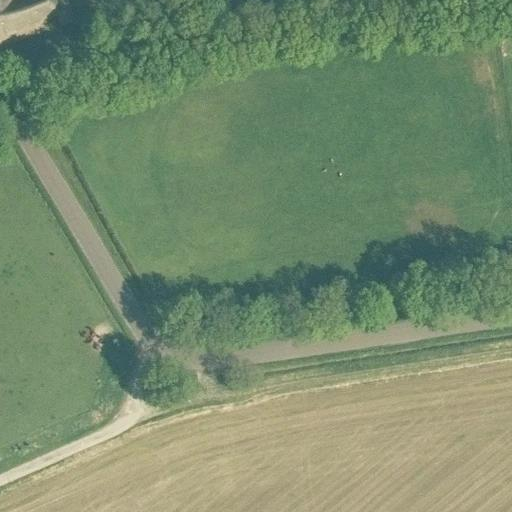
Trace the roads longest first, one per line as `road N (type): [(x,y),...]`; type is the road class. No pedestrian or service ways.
road 1 (unclassified): [(511,318),(209,360),(173,358),(146,337),(0,94)]
road 2 (track): [(0,482),(131,421),(146,337)]
